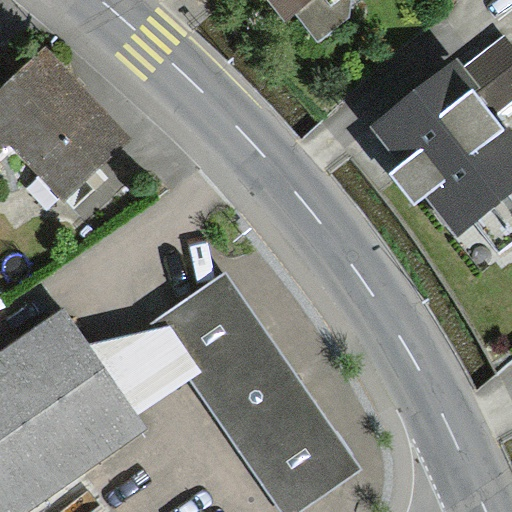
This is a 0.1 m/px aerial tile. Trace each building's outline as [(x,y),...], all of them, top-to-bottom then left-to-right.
[(273,0),(287,18),(310,0),(273,0)] [(57,48),(0,97),(0,173),(23,153),(70,206),(142,144),(57,48)] [(511,147),(465,82),(387,136),(459,237),(511,199),(511,147)] [(228,282),(162,330),(294,511),(308,511),(366,470),(228,282)] [(64,310),(0,356),(0,511),(20,511),(145,422),(64,310)]
